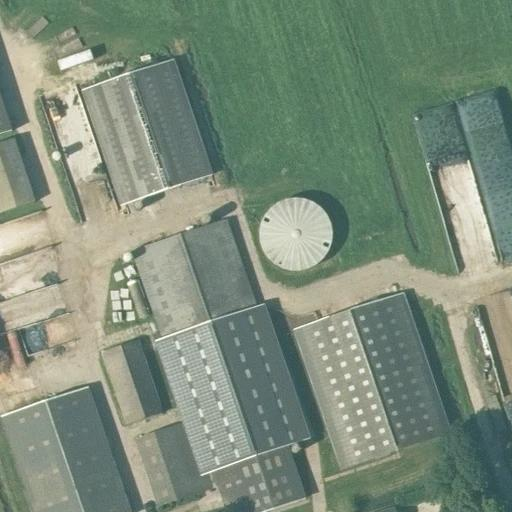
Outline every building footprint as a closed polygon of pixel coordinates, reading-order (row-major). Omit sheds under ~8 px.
[(211,177),(173,61),(80,92),(119,208),(211,177)] [(301,442),(226,220),(130,253),(188,423),(133,441),(156,509),(216,488),(223,511),(270,511),(305,500),(287,447),(301,442)] [(292,331),(339,472),(450,435),(402,294),(292,331)] [(99,354),(124,427),(162,414),(137,341),(99,354)] [(128,511),(86,388),(0,417),(0,420),(31,511),(128,511)]
